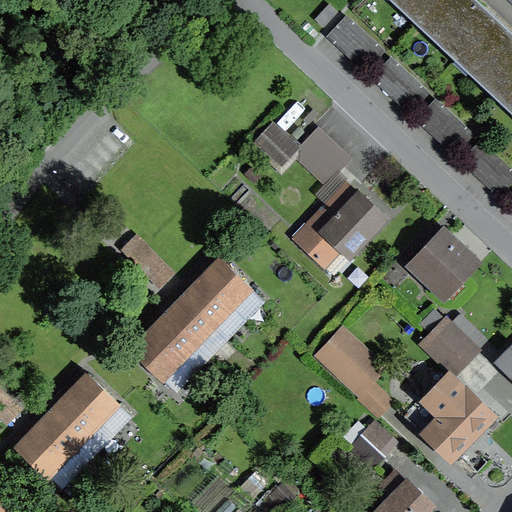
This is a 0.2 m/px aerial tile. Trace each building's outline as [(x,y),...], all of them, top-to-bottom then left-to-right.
[(408,0),(463,51),(494,19),(473,0),(408,0)] [(329,4),(316,19),(324,27),(337,11),(329,4)] [(345,19),(330,34),(367,68),(381,53),(345,19)] [(511,96),(511,35),(494,19),(463,51),(511,96)] [(389,60),(375,76),(411,110),(426,94),(389,60)] [(471,136),(434,102),(419,118),(456,152),(471,136)] [(274,126),(258,142),(282,164),(297,148),(274,126)] [(318,127),(298,149),(331,180),(352,158),(318,127)] [(511,174),(479,144),(464,159),(501,193),(511,181),(511,174)] [(376,226),(385,217),(348,183),(295,239),(322,265),(340,246),(347,253),(374,224),(376,226)] [(444,296),(476,262),(444,231),(412,264),(444,296)] [(160,285),(172,274),(136,237),(124,248),(160,285)] [(215,253),(197,272),(245,319),(262,302),(249,290),(251,288),(215,253)] [(197,272),(180,290),(228,337),(245,319),(197,272)] [(180,290),(162,308),(210,354),(228,337),(180,290)] [(162,308),(145,326),(193,372),(210,354),(162,308)] [(421,323),(431,333),(432,332),(444,319),(434,310),(421,323)] [(444,319),(432,332),(465,363),(478,350),(445,319),(444,319)] [(145,326),(127,345),(163,380),(164,378),(176,390),(193,372),(145,326)] [(379,366),(342,332),(321,354),(362,392),(357,398),(377,416),(393,398),(370,376),(379,366)] [(431,333),(422,343),(455,374),(465,363),(432,332),(431,333)] [(511,347),(499,361),(511,374),(511,347)] [(82,369),(64,388),(113,434),(129,417),(117,405),(119,403),(82,369)] [(481,426),(490,417),(450,378),(428,400),(444,414),(428,430),(451,452),(479,424),(481,426)] [(64,388),(47,406),(95,452),(113,434),(64,388)] [(0,413),(8,421),(19,410),(0,391),(0,413)] [(47,406),(30,424),(78,470),(95,452),(47,406)] [(375,421),(365,432),(386,453),(397,441),(375,421)] [(30,424),(12,442),(48,477),(50,475),(62,487),(78,470),(30,424)] [(421,511),(425,511),(432,504),(407,480),(407,481),(396,471),(385,483),(401,499),(391,508),(382,499),(368,511),(421,511)] [(282,484),(261,506),(266,511),(276,511),(293,495),(282,484)] [(0,497),(0,511),(13,511),(15,511),(0,497)]
